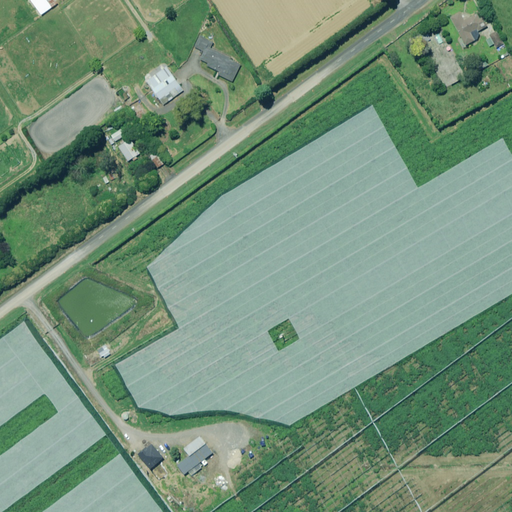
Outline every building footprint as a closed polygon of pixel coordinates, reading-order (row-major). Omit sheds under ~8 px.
[(59,4),(56,0),(47,0),(53,8),(59,4)] [(466,20),(462,13),(452,18),(467,46),(476,41),(472,33),(478,29),(480,31),(487,27),(479,13),(466,20)] [(505,44),(498,31),(491,35),(493,38),(488,41),(491,47),(495,44),(498,48),(505,44)] [(215,42),(202,36),(196,47),(205,52),(201,59),(209,63),(208,66),(220,72),(219,75),(234,82),(242,65),(231,59),(232,58),(212,48),(215,42)] [(185,91),(168,67),(148,81),(165,105),(185,91)] [(113,136),(118,133),(115,128),(106,134),(113,144),(117,142),(113,136)] [(118,133),(113,136),(117,142),(129,134),(125,128),(118,133)] [(125,139),(113,146),(116,151),(121,148),(130,161),(141,154),(132,140),(127,143),(125,139)] [(165,165),(158,153),(151,156),(158,169),(165,165)] [(97,349),(102,358),(105,357),(105,358),(112,355),(107,344),(97,349)] [(207,459),(214,454),(207,444),(201,436),(185,448),(191,456),(178,466),(186,476),(190,472),(193,476),(210,463),(207,459)] [(152,443),(139,455),(152,470),(166,458),(152,443)]
